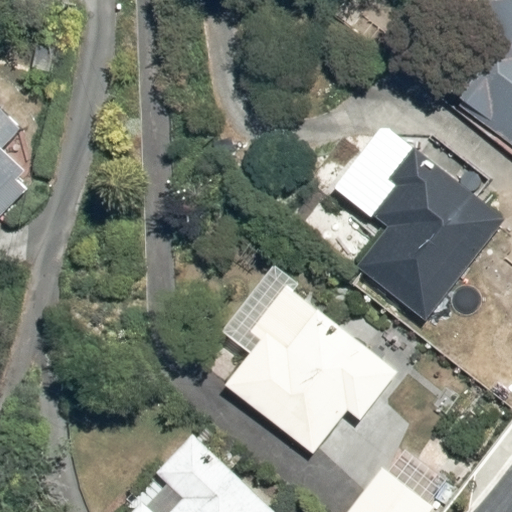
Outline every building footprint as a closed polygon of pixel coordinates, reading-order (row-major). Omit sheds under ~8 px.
[(511,0),(450,0),(411,53),(511,129),(511,0)] [(0,232),(35,196),(22,184),(37,168),(15,147),(33,128),(0,95),(0,232)] [(511,226),(511,213),(424,141),(398,174),(406,181),(382,210),(396,221),(363,262),(435,321),(511,226)] [(308,287),(280,266),(231,331),(258,352),(232,386),(322,454),(353,412),(371,425),(411,371),(305,291),(308,287)] [(161,511),(148,499),(134,511),(282,511),(235,466),(245,456),(210,422),(161,472),(187,497),(172,511),(161,511)] [(386,464),(350,511),(442,511),(443,510),(436,505),(469,460),(435,436),(424,452),(415,445),(396,471),(386,464)]
